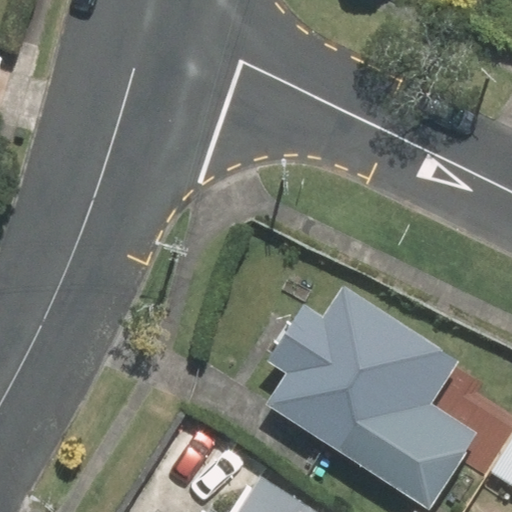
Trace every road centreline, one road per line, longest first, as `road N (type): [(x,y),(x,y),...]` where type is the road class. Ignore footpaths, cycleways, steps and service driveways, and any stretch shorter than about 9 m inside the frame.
road 1 (tertiary): [(511,196),(146,20)]
road 2 (tertiary): [(146,20),(91,190),(0,390)]
